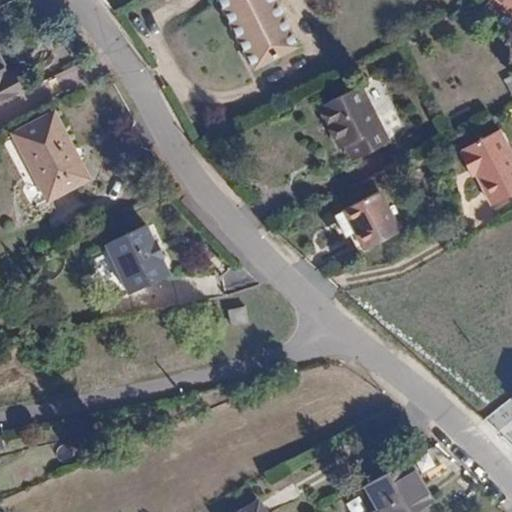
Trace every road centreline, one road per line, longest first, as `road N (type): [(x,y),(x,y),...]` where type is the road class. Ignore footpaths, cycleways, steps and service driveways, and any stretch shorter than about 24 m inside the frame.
road 1 (residential): [(340,331),(183,175),(120,53),(72,0)]
road 2 (residential): [(0,420),(283,359),(340,331)]
road 3 (residential): [(511,488),(416,388),(340,331)]
road 4 (unknown): [(120,53),(0,109)]
